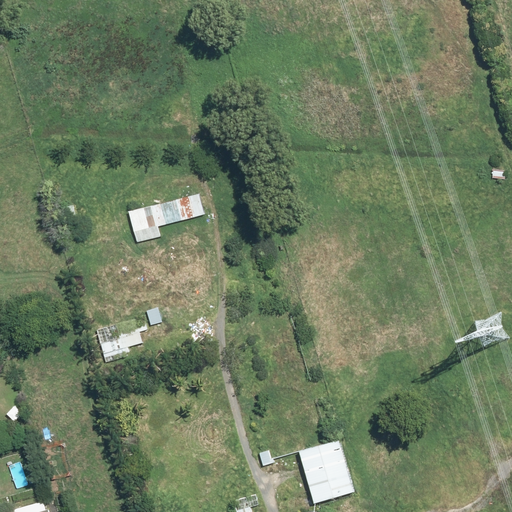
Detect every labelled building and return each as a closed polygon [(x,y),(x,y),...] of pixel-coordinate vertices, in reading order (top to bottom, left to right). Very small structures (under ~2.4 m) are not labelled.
[(63,187),(82,182),(102,177),(99,168),(60,178),(63,187)] [(82,182),(63,187),(65,197),(85,192),(82,182)] [(85,192),(65,197),(68,206),(87,201),(85,192)] [(200,194),(132,212),(140,243),(164,236),(161,226),(206,214),(200,194)] [(97,232),(78,238),(81,246),(100,240),(97,232)] [(99,253),(86,259),(89,267),(103,261),(99,253)] [(166,304),(148,310),(154,325),(164,321),(162,317),(170,314),(166,304)] [(146,316),(99,330),(109,362),(129,356),(128,353),(132,352),(131,347),(145,343),(141,332),(149,329),(146,316)] [(343,439),(303,451),(314,492),(301,495),(305,511),(306,511),(320,508),(319,504),(358,493),(343,439)] [(271,449),(261,452),(266,466),(276,462),(271,449)] [(257,494),(235,501),(238,511),(253,511),(252,508),(260,505),(257,494)]
